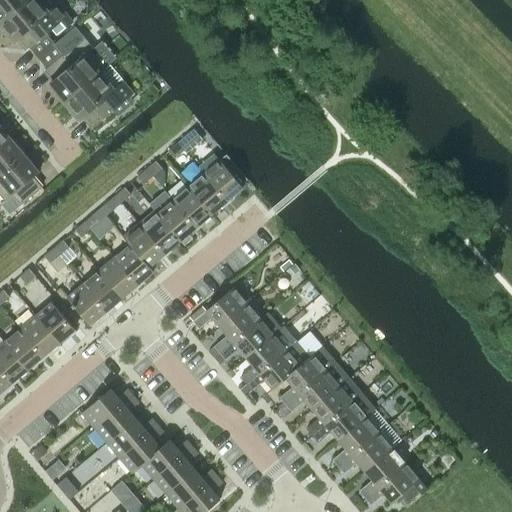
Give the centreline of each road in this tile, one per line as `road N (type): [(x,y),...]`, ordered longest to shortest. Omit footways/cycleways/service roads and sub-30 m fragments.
road 1 (residential): [(292,496),(236,425),(198,396),(133,320)]
road 2 (residential): [(0,429),(133,320)]
road 3 (residential): [(133,320),(267,214)]
